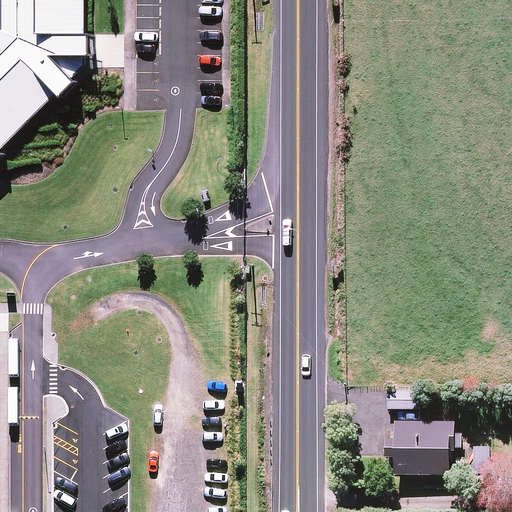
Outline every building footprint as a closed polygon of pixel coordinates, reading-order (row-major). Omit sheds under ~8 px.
[(6,0),(6,33),(0,39),(0,168),(9,160),(4,154),(60,97),(65,102),(81,87),(76,81),(88,69),(89,61),(96,61),(96,39),(88,38),(88,0),(6,0)] [(422,388),(393,387),(392,411),(421,413),(422,388)] [(456,478),(456,427),(399,427),(399,477),(456,478)] [(207,468),(223,468),(223,434),(207,434),(207,468)] [(493,465),(493,448),(476,449),(476,465),(493,465)] [(207,511),(223,511),(223,468),(207,468),(207,511)]
